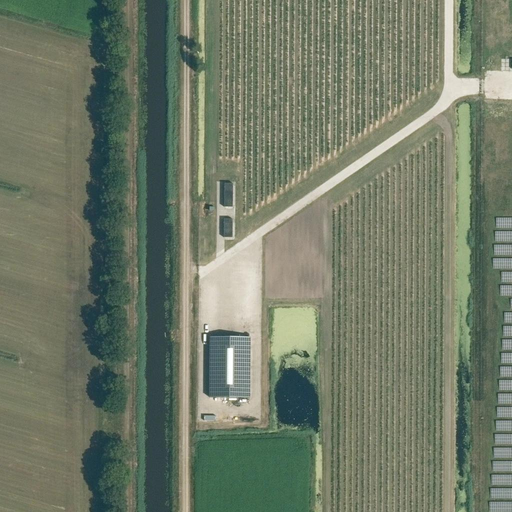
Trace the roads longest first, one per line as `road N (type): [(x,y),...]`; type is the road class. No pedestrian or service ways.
road 1 (track): [(129,0),(126,511)]
road 2 (track): [(184,511),(186,0)]
road 3 (track): [(511,78),(481,78),(451,92),(185,275)]
